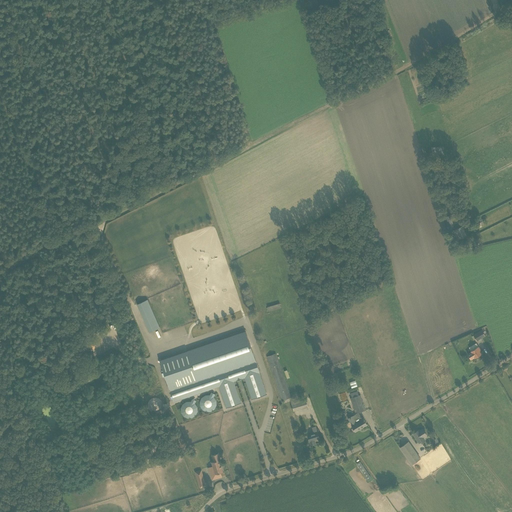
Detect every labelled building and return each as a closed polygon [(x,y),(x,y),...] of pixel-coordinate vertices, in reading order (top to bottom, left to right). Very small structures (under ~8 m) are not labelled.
[(450,215),(444,217),(446,224),(453,223),(450,215)] [(462,226),(455,229),(460,240),(466,236),(462,226)] [(147,300),(138,304),(149,332),(159,327),(147,300)] [(159,360),(166,378),(173,400),(220,384),(221,383),(228,404),(229,407),(241,402),(234,379),(247,375),(255,398),(267,394),(259,371),(261,370),(247,330),(205,344),(187,351),(193,369),(175,375),(169,357),(159,360)] [(481,330),(473,335),(476,341),(485,336),(481,330)] [(475,358),(481,354),(479,351),(480,350),(476,343),(469,347),(471,351),(467,354),(471,360),(475,357),(475,358)] [(281,367),(279,361),(276,353),(266,356),(282,400),(291,397),(281,367)] [(355,432),(367,425),(363,418),(362,419),(358,412),(365,410),(360,395),(358,395),(357,391),(351,393),(352,397),(350,398),(356,413),(356,414),(348,418),(352,425),(351,425),(355,432)] [(210,393),(211,395),(200,395),(201,411),(216,410),(215,392),(210,393)] [(291,402),(294,411),(308,407),(306,398),(291,402)] [(416,431),(413,433),(419,442),(424,439),(423,437),(426,434),(423,429),(417,432),(416,431)] [(309,441),(311,445),(316,443),(315,443),(314,439),(319,438),(318,432),(308,435),(309,441)] [(412,464),(420,458),(408,442),(400,447),(412,464)] [(208,467),(212,480),(222,477),(221,472),(223,472),(220,460),(221,459),(219,453),(211,455),(213,461),(211,462),(212,466),(208,467)] [(361,461),(357,463),(367,480),(371,478),(361,461)] [(202,469),(196,470),(199,487),(206,486),(202,469)]
